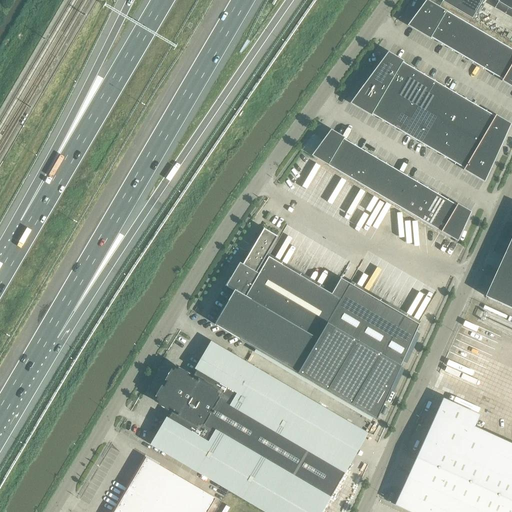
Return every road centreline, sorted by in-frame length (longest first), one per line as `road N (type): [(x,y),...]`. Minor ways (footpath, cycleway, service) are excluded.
road 1 (unclassified): [(390,0),(236,213),(51,511)]
road 2 (motorway): [(47,333),(125,241),(291,0)]
road 3 (motorway): [(47,333),(244,0)]
road 4 (unclassified): [(364,511),(511,183)]
road 5 (motorway): [(164,0),(30,224)]
road 6 (motorway): [(131,0),(69,122),(30,224)]
